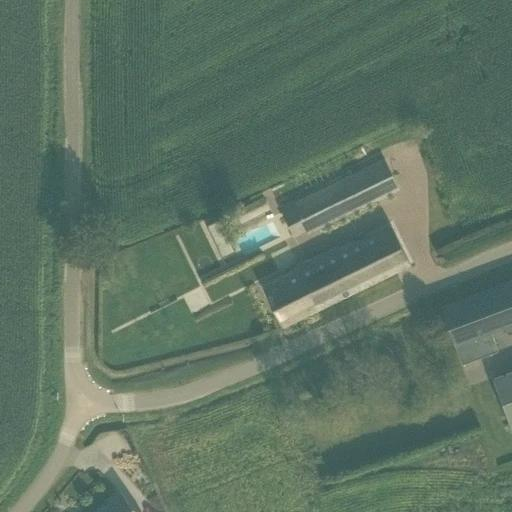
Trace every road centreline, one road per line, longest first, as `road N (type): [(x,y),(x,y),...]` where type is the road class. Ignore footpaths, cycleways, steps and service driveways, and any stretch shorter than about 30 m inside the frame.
road 1 (unclassified): [(511,255),(171,405),(74,403)]
road 2 (unclassified): [(74,403),(71,0)]
road 3 (unclassified): [(18,511),(42,486),(74,403)]
